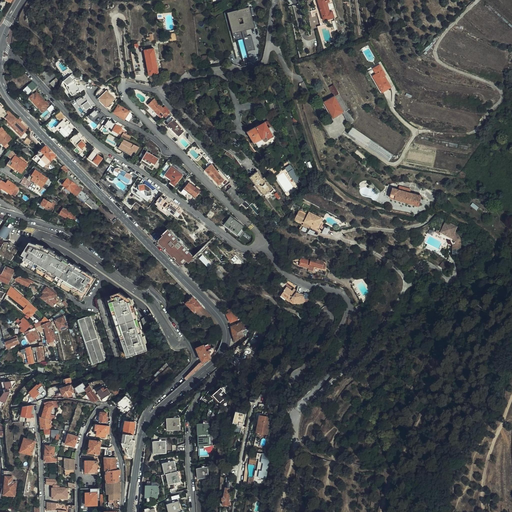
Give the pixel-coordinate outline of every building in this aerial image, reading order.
[(330,9),(329,3),(328,2),(331,1),(330,0),(314,0),(320,21),(335,17),(333,11),(331,11),(330,9)] [(254,26),(249,9),(231,13),(236,32),(242,30),(242,29),(254,26)] [(244,37),(242,30),(236,32),(231,13),(228,14),(235,39),(244,37)] [(251,35),(244,37),(247,51),(255,49),(251,35)] [(154,49),(146,51),(145,51),(149,75),(158,74),(154,49)] [(383,71),(380,65),(372,69),(375,75),(371,77),(381,93),(391,87),(384,76),(382,71),(383,71)] [(76,94),(80,91),(77,80),(75,79),(75,80),(71,76),(64,82),(68,86),(71,90),(73,88),(76,94)] [(28,94),(38,86),(33,81),(24,89),(28,94)] [(333,85),(329,88),(334,96),(338,94),(333,85)] [(73,96),(76,94),(73,88),(71,90),(68,86),(66,87),(73,96)] [(105,92),(102,96),(98,99),(107,107),(109,105),(115,98),(107,90),(105,92)] [(48,106),(37,93),(35,91),(31,94),(30,93),(25,98),(40,115),(46,110),(46,109),(48,106)] [(343,113),(347,110),(338,95),(337,96),(340,102),(338,104),(343,113)] [(92,107),(84,96),(82,98),(77,102),(80,107),(82,107),(83,106),(86,110),(92,107)] [(333,119),(342,113),(343,113),(338,104),(340,102),(337,96),(324,103),(333,119)] [(167,112),(155,99),(153,102),(152,100),(147,104),(151,108),(146,112),(156,123),(167,112)] [(119,105),(116,111),(115,114),(117,115),(118,114),(123,117),(122,118),(125,120),(130,111),(119,105)] [(105,117),(98,110),(97,111),(96,110),(94,112),(88,117),(86,120),(90,124),(94,120),(99,125),(105,117)] [(342,113),(349,126),(354,122),(347,110),(343,113),(342,113)] [(5,111),(3,113),(5,115),(2,117),(1,120),(18,136),(22,133),(21,131),(24,129),(15,119),(14,120),(5,111)] [(182,135),(185,132),(172,117),(167,122),(168,124),(166,125),(179,137),(182,135)] [(73,130),(64,120),(57,126),(67,136),(73,130)] [(122,128),(113,123),(109,120),(105,127),(111,131),(110,132),(115,135),(115,134),(118,135),(122,128)] [(274,137),(271,132),(273,132),(270,127),(271,127),(267,120),(248,132),(254,143),(255,143),(258,148),(267,143),(266,142),(268,141),(268,140),(274,137)] [(12,139),(0,126),(0,141),(4,146),(12,139)] [(394,155),(353,127),(349,133),(390,160),(394,155)] [(189,143),(192,139),(186,131),(185,132),(182,135),(189,143)] [(87,145),(77,135),(75,135),(71,139),(71,141),(76,147),(78,147),(79,146),(82,150),(85,148),(87,145)] [(122,145),(120,145),(121,149),(125,148),(126,152),(132,155),(135,151),(137,152),(139,147),(134,145),(133,147),(129,144),(130,143),(124,141),(122,144),(122,145)] [(122,145),(122,144),(120,143),(117,149),(134,157),(137,152),(135,151),(132,155),(126,152),(125,148),(121,149),(120,145),(122,145)] [(32,159),(40,165),(52,154),(43,144),(30,157),(32,159)] [(149,153),(143,149),(139,157),(142,159),(145,155),(147,156),(149,153)] [(94,152),(88,158),(98,166),(103,159),(94,152)] [(145,155),(142,159),(141,162),(144,164),(146,161),(154,166),(159,158),(149,153),(147,156),(145,155)] [(211,165),(213,164),(204,153),(202,155),(211,166),(211,165)] [(22,173),(24,170),(28,165),(14,155),(11,159),(8,164),(15,169),(22,173)] [(98,166),(88,158),(88,159),(97,167),(98,166)] [(144,164),(141,162),(140,163),(152,170),(154,166),(146,161),(144,164)] [(291,164),(286,167),(294,181),(299,178),(291,164)] [(212,176),(216,172),(211,165),(211,166),(208,169),(209,170),(207,172),(210,176),(211,175),(212,176)] [(42,187),(48,178),(34,168),(28,177),(42,187)] [(119,168),(115,169),(112,174),(128,184),(132,176),(119,168)] [(182,177),(170,168),(168,171),(166,174),(173,179),(170,183),(174,187),(182,177)] [(22,180),(27,172),(24,170),(22,173),(15,169),(12,173),(22,180)] [(81,182),(71,171),(62,178),(66,182),(64,184),(97,211),(101,207),(83,191),(78,186),(81,182)] [(271,189),(257,171),(250,177),(264,194),(271,189)] [(220,185),(224,188),(225,187),(227,185),(220,176),(219,177),(217,174),(217,173),(217,172),(216,172),(212,176),(216,179),(214,181),(219,186),(220,185)] [(173,179),(166,174),(163,178),(170,183),(173,179)] [(12,185),(7,182),(5,184),(3,183),(0,181),(0,190),(1,191),(3,189),(9,193),(15,197),(18,192),(17,191),(18,190),(11,186),(12,185)] [(146,193),(147,196),(150,199),(152,195),(155,192),(151,189),(150,188),(145,184),(141,181),(139,185),(136,188),(139,190),(142,190),(146,193)] [(201,191),(196,187),(190,182),(182,192),(193,201),(199,193),(201,191)] [(229,183),(227,185),(225,187),(225,188),(224,189),(241,207),(245,203),(242,198),(241,199),(238,196),(239,195),(229,183)] [(197,186),(196,187),(201,191),(199,193),(203,195),(206,193),(202,190),(197,186)] [(407,193),(397,190),(390,189),(388,198),(417,205),(419,196),(407,193)] [(164,199),(161,197),(155,204),(168,214),(170,212),(173,215),(177,209),(170,203),(164,199)] [(51,210),(54,204),(46,199),(42,206),(51,210)] [(180,206),(172,200),(170,203),(177,209),(180,206)] [(72,221),(72,220),(75,217),(71,214),(72,212),(69,210),(68,212),(66,210),(61,216),(68,221),(69,219),(72,221)] [(300,230),(307,234),(310,227),(308,227),(310,224),(311,225),(310,228),(320,232),(326,220),(310,212),(308,214),(299,210),(295,218),(304,222),(300,230)] [(244,227),(231,216),(224,225),(237,236),(244,227)] [(126,228),(118,220),(114,224),(122,231),(126,228)] [(455,231),(456,228),(446,223),(444,227),(440,225),(436,232),(451,240),(451,239),(452,239),(455,243),(453,244),(453,254),(461,254),(461,239),(455,231)] [(11,229),(2,226),(0,230),(0,233),(4,235),(2,239),(4,240),(9,240),(9,232),(11,229)] [(157,243),(181,267),(187,260),(189,262),(191,260),(192,260),(196,257),(168,229),(162,234),(164,236),(157,243)] [(16,253),(19,248),(13,245),(9,243),(3,243),(0,250),(0,251),(13,258),(16,253)] [(29,243),(22,257),(22,258),(24,259),(22,262),(23,264),(73,294),(83,300),(85,297),(96,278),(47,248),(29,243)] [(13,258),(0,251),(0,254),(12,260),(13,258)] [(325,266),(323,265),(324,262),(311,259),(311,260),(308,259),(308,260),(301,258),(299,266),(308,269),(308,270),(318,273),(317,274),(325,276),(327,270),(324,269),(325,266)] [(443,261),(439,266),(446,271),(449,266),(443,261)] [(11,279),(14,273),(15,271),(7,268),(3,275),(11,279)] [(3,275),(2,275),(0,273),(0,280),(9,284),(11,279),(3,275)] [(15,280),(29,288),(31,284),(32,281),(21,277),(18,278),(15,280)] [(31,303),(11,287),(8,294),(26,308),(24,311),(31,317),(36,311),(35,309),(35,308),(30,304),(31,303)] [(35,297),(39,292),(34,287),(33,289),(31,292),(35,297)] [(50,304),(57,296),(47,289),(44,292),(45,293),(42,298),(50,304)] [(286,293),(283,298),(295,306),(307,303),(305,297),(298,295),(297,296),(294,293),(293,293),(288,290),(286,293)] [(148,349),(132,300),(119,292),(113,294),(109,295),(106,296),(98,299),(100,308),(117,360),(148,349)] [(201,306),(193,298),(182,304),(192,314),(195,312),(201,306)] [(211,316),(201,306),(195,312),(205,322),(211,316)] [(229,321),(231,323),(238,320),(232,309),(225,312),(229,321)] [(105,362),(90,317),(79,321),(94,365),(105,362)] [(31,326),(24,318),(22,320),(23,322),(19,325),(23,329),(21,330),(24,333),(31,326)] [(68,328),(64,318),(54,321),(58,332),(68,328)] [(234,340),(235,342),(244,336),(243,330),(247,328),(244,321),(231,326),(232,333),(234,340)] [(52,327),(50,322),(45,324),(50,347),(55,346),(54,342),(56,341),(54,331),(52,332),(50,328),(52,327)] [(1,327),(4,337),(10,335),(7,325),(1,327)] [(35,329),(26,333),(31,343),(40,339),(35,329)] [(5,340),(7,347),(8,349),(11,349),(10,347),(19,343),(18,338),(15,339),(14,337),(5,340)] [(212,348),(210,343),(197,349),(203,362),(206,361),(209,360),(213,356),(216,352),(214,348),(212,348)] [(33,349),(34,353),(38,352),(39,361),(46,360),(44,347),(33,349)] [(27,354),(30,364),(35,364),(31,348),(22,350),(22,351),(23,354),(27,354)] [(186,381),(204,365),(203,362),(185,379),(186,381)] [(162,382),(174,371),(170,367),(156,380),(159,383),(161,381),(162,382)] [(64,380),(65,382),(66,382),(67,387),(66,387),(60,389),(61,393),(57,394),(58,399),(74,398),(73,395),(74,394),(69,378),(64,380)] [(0,399),(5,402),(14,384),(8,380),(0,396),(0,399)] [(100,400),(91,386),(87,388),(84,383),(76,388),(78,393),(85,392),(93,402),(96,403),(100,400)] [(30,393),(32,395),(40,388),(38,386),(36,389),(34,388),(30,393)] [(40,388),(32,395),(31,396),(36,400),(45,391),(43,389),(44,388),(42,386),(40,388)] [(103,400),(111,395),(107,389),(104,392),(102,389),(97,392),(103,400)] [(226,397),(219,390),(212,396),(219,404),(226,397)] [(126,410),(133,403),(125,397),(118,406),(121,408),(122,407),(126,410)] [(47,403),(42,418),(49,420),(53,407),(60,408),(60,402),(52,402),(49,402),(48,404),(47,403)] [(32,406),(24,408),(21,417),(27,417),(27,422),(35,422),(35,414),(31,414),(32,406)] [(237,426),(242,427),(244,415),(235,413),(233,424),(237,425),(237,426)] [(269,436),(270,427),(269,426),(270,419),(258,416),(255,433),(269,436)] [(42,418),(40,418),(41,430),(51,431),(51,421),(49,420),(42,418)] [(181,431),(180,419),(168,419),(168,432),(181,431)] [(126,422),(124,434),(134,435),(136,423),(126,422)] [(196,424),(196,436),(198,436),(211,435),(211,423),(196,424)] [(108,434),(109,427),(97,426),(96,430),(99,431),(98,436),(106,437),(106,434),(108,434)] [(135,447),(137,436),(134,435),(124,434),(123,445),(127,457),(133,458),(135,447)] [(75,447),(78,437),(69,435),(66,444),(75,447)] [(213,446),(213,435),(211,435),(198,436),(198,446),(213,446)] [(32,456),(35,443),(25,439),(21,452),(32,456)] [(99,454),(102,442),(91,441),(89,452),(99,454)] [(167,454),(166,441),(153,442),(154,455),(167,454)] [(45,447),(44,457),(55,456),(55,447),(45,447)] [(255,470),(253,478),(265,480),(270,456),(257,453),(256,459),(258,460),(256,471),(255,470)] [(116,458),(105,457),(106,471),(109,471),(117,470),(116,458)] [(65,471),(75,470),(75,460),(65,458),(65,471)] [(98,473),(97,460),(82,461),(83,473),(98,473)] [(163,464),(166,475),(168,475),(177,473),(174,462),(163,464)] [(209,478),(208,467),(196,469),(197,480),(209,478)] [(109,471),(108,483),(116,483),(116,481),(119,481),(119,475),(120,474),(120,470),(117,470),(109,471)] [(181,483),(178,473),(177,473),(168,475),(170,486),(181,483)] [(12,478),(3,477),(3,483),(3,485),(5,486),(4,496),(15,496),(16,483),(12,483),(12,478)] [(229,495),(230,488),(229,488),(230,483),(226,482),(225,488),(224,494),(223,494),(222,499),(221,499),(221,502),(222,502),(222,504),(220,504),(220,506),(229,508),(229,505),(230,505),(231,495),(229,495)] [(108,483),(108,495),(114,496),(120,495),(120,483),(116,483),(108,483)] [(158,499),(158,484),(153,484),(153,487),(146,487),(147,499),(158,499)] [(81,491),(81,509),(93,509),(93,506),(86,506),(86,493),(86,491),(81,491)] [(98,506),(97,493),(94,493),(92,493),(86,493),(86,506),(93,506),(98,506)] [(167,506),(168,511),(180,511),(178,502),(167,506)]
